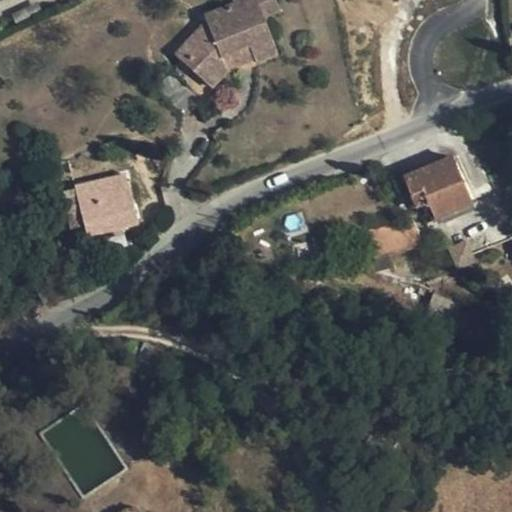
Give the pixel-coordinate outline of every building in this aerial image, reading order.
[(205,15),(206,20),(212,33),(208,45),(200,52),(194,47),(183,60),(187,63),(211,86),(227,69),(226,65),(235,53),(250,47),(254,58),(255,61),(278,53),(264,17),(279,11),(275,0),(232,0),(234,4),(216,10),(205,15)] [(206,20),(181,46),(175,52),(183,60),(194,47),(200,52),(208,45),(212,33),(206,20)] [(227,69),(254,58),(250,47),(235,53),(226,65),(227,69)] [(157,88),(167,97),(185,116),(202,99),(178,77),(172,72),(157,88)] [(511,133),(488,144),(498,168),(511,162),(511,133)] [(498,168),(488,144),(478,148),(487,172),(498,168)] [(472,204),(452,157),(406,177),(426,223),(472,204)] [(137,223),(129,189),(125,174),(74,186),(87,236),(117,228),(137,223)] [(76,238),(87,236),(74,186),(64,189),(76,238)] [(422,245),(412,220),(371,236),(379,257),(422,245)] [(496,245),(484,249),(488,259),(500,255),(496,245)] [(452,325),(458,305),(434,298),(427,318),(452,325)]
